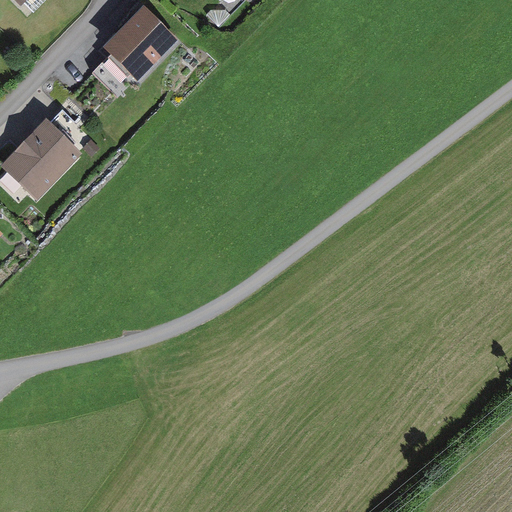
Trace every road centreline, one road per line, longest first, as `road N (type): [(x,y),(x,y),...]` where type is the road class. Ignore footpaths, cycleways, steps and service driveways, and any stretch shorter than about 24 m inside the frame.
road 1 (residential): [(0,370),(99,351),(200,315),(511,89)]
road 2 (residential): [(109,0),(0,114)]
